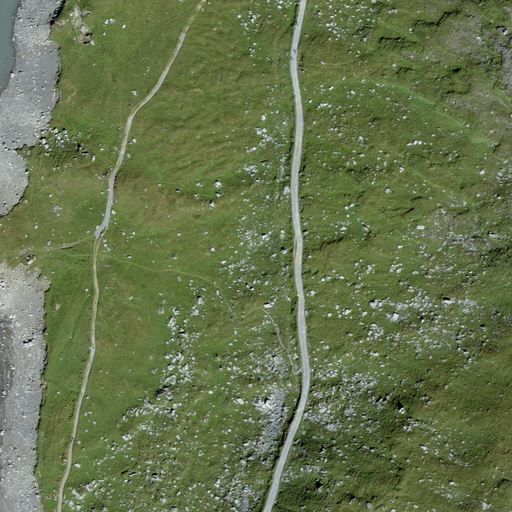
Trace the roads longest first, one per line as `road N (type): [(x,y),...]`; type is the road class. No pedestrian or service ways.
road 1 (track): [(58,511),(93,345),(94,239),(108,214),(111,175),(130,116),(156,86),(202,0)]
road 2 (track): [(302,0),(292,55),(299,117),(292,170),(303,397),(265,511)]
